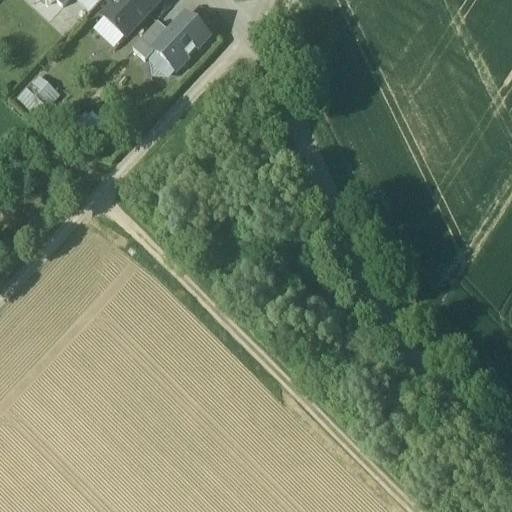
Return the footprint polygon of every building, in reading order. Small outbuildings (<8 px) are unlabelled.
[(51,0),(63,10),(72,0),(51,0)] [(122,0),(113,11),(103,21),(126,42),(161,4),(156,0),(122,0)] [(105,0),(103,2),(113,11),(122,0),(105,0)] [(169,37),(153,55),(176,76),(208,42),(185,20),(169,37)] [(157,26),(133,52),(145,64),(153,55),(169,37),(157,26)] [(39,121),(57,96),(35,80),(17,105),(39,121)]
